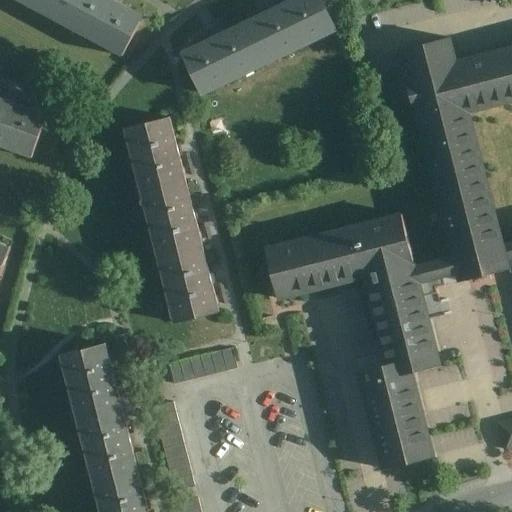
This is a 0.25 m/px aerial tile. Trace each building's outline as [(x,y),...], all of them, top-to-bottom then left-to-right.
[(18,0),(64,24),(76,0),(18,0)] [(147,15),(117,0),(76,0),(64,24),(125,56),(147,15)] [(266,64),(336,29),(321,0),(295,0),(246,24),(266,64)] [(198,97),(266,64),(246,24),(178,58),(198,97)] [(511,243),(504,246),(470,111),(511,100),(511,47),(458,61),(451,37),(403,49),(455,258),(417,268),(403,214),(267,249),(279,298),(365,276),(388,364),(361,370),(386,469),(436,455),(414,371),(441,364),(424,297),(439,294),(437,288),(446,286),(444,276),(459,273),(461,280),(510,268),(507,257),(511,256),(511,243)] [(49,116),(0,97),(0,148),(33,161),(49,116)] [(134,196),(186,182),(169,117),(117,131),(134,196)] [(134,196),(151,260),(204,246),(186,182),(134,196)] [(0,275),(10,247),(0,243),(0,275)] [(221,311),(204,246),(151,260),(169,324),(221,311)] [(124,408),(106,343),(51,358),(68,422),(124,408)] [(232,349),(168,366),(173,386),(237,369),(232,349)] [(173,486),(192,481),(172,399),(153,404),(173,486)] [(124,408),(68,422),(86,488),(141,473),(124,408)] [(511,420),(502,423),(508,449),(511,447),(511,420)] [(151,511),(141,473),(86,488),(92,511),(151,511)] [(199,511),(196,500),(177,504),(179,511),(199,511)]
